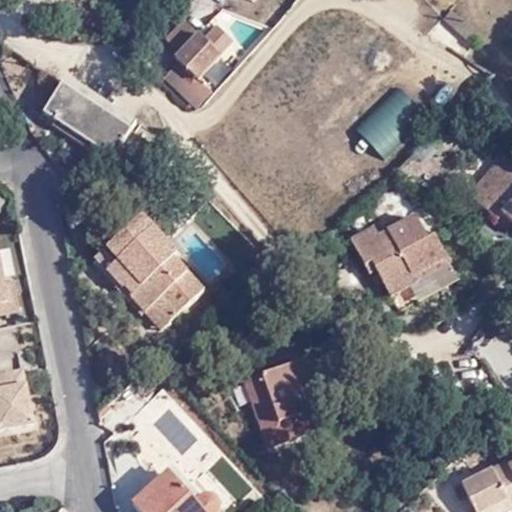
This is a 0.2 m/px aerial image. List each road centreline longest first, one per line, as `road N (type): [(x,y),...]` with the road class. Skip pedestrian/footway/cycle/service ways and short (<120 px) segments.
road 1 (residential): [(95,511),(34,143),(0,95)]
road 2 (unknown): [(186,131),(309,271),(342,297),(414,329),(451,313)]
